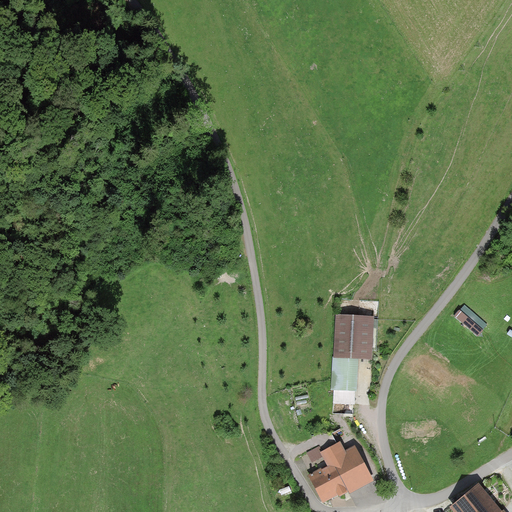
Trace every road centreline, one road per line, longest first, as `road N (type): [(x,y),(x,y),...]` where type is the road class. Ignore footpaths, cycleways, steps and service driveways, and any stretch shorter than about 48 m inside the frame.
road 1 (track): [(134,0),(198,97),(236,185),(260,319),(265,429),(328,511)]
road 2 (unclassified): [(511,454),(438,498),(405,502),(378,421),(391,367),(511,201)]
